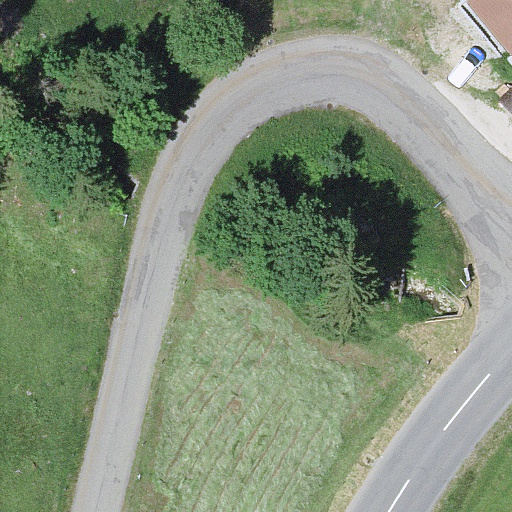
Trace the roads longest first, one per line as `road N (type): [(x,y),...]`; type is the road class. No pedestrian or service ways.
road 1 (residential): [(99,511),(179,157),(229,98),(300,70),(359,78),(416,110),(511,229)]
road 2 (secondary): [(511,348),(451,418),(390,511)]
